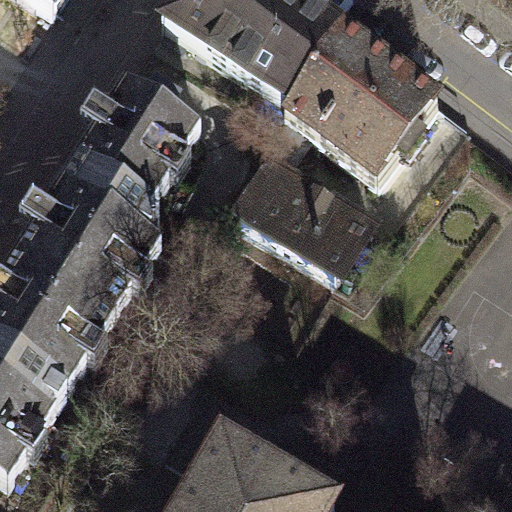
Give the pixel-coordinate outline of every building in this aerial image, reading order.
[(4,0),(44,24),(58,0),(4,0)] [(287,129),(345,46),(278,0),(183,0),(156,39),(287,129)] [(345,46),(287,129),(282,137),(384,208),(447,117),(345,46)] [(150,120),(125,104),(111,128),(94,118),(79,142),(94,151),(48,223),(33,214),(21,234),(36,244),(4,295),(0,292),(0,493),(11,500),(26,476),(36,483),(52,459),(43,454),(90,380),(98,385),(111,365),(102,359),(132,312),(142,317),(157,294),(145,286),(161,261),(136,245),(139,239),(153,248),(160,235),(145,225),(148,220),(156,224),(173,198),(180,203),(192,184),(182,177),(201,147),(177,132),(182,124),(157,108),(150,120)] [(369,234),(273,179),(239,237),(335,292),(369,234)] [(314,511),(220,458),(189,511),(314,511)] [(75,461),(43,508),(48,511),(67,511),(93,474),(75,461)]
